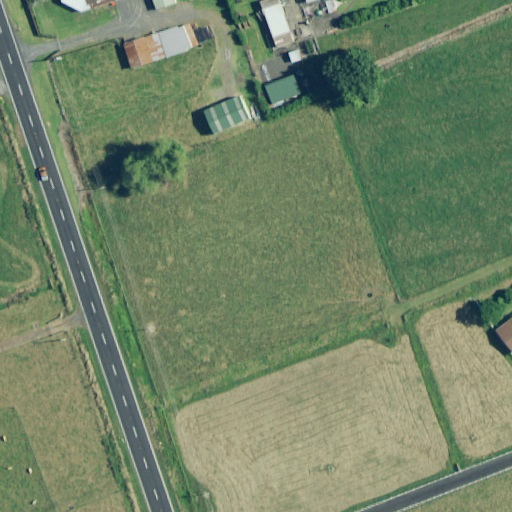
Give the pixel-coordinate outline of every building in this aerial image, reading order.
[(177,4),(176,0),(154,0),(157,10),(177,4)] [(295,42),(279,0),(268,0),(261,3),(277,48),(295,42)] [(200,47),(191,22),(125,45),(133,69),(200,47)] [(303,60),(299,50),(288,55),(293,64),(303,60)] [(511,321),(498,332),(511,350),(511,321)]
